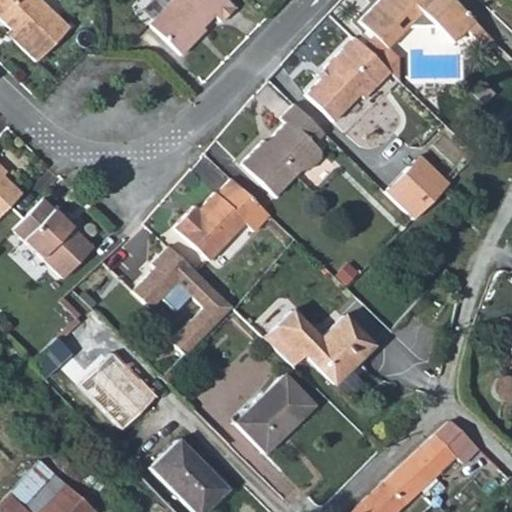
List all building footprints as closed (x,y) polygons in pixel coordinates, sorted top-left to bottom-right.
[(0,0),(0,21),(6,27),(15,35),(10,41),(32,61),(65,28),(37,0),(0,0)] [(230,9),(220,0),(166,0),(168,1),(143,26),(176,57),(200,32),(197,29),(209,17),(216,23),(230,9)] [(481,29),(450,0),(374,0),(356,19),(365,27),(384,45),(405,24),(434,24),(448,40),(461,28),(472,38),(481,29)] [(1,33),(10,41),(15,35),(6,27),(1,33)] [(374,55),(384,45),(365,27),(357,37),(374,55)] [(481,29),(472,38),(480,47),(489,38),(481,29)] [(357,37),(351,32),(321,62),(325,66),(318,73),(303,88),(330,115),(357,89),(360,93),(387,67),(374,55),(357,37)] [(325,66),(321,62),(314,69),(318,73),(325,66)] [(324,130),(293,100),(281,113),(285,117),(268,136),(265,135),(243,157),(276,189),(299,166),(309,166),(319,155),(319,145),(314,140),(324,130)] [(0,213),(20,193),(1,173),(0,172),(0,213)] [(254,227),(270,211),(232,174),(218,189),(216,187),(199,205),(192,211),(188,208),(174,222),(208,256),(244,218),(254,227)] [(51,209),(39,197),(8,228),(60,277),(89,245),(69,226),(51,209)] [(192,211),(199,205),(194,201),(188,208),(192,211)] [(51,209),(69,226),(72,223),(54,205),(51,209)] [(229,306),(166,246),(149,264),(152,268),(131,290),(149,307),(159,297),(176,313),(192,297),(205,309),(172,343),(183,354),(229,306)] [(92,303),(80,292),(76,296),(88,307),(92,303)] [(79,315),(61,296),(57,300),(75,320),(79,315)] [(304,356),(331,382),(369,342),(341,316),(318,339),(289,312),(263,339),(293,367),(304,356)] [(58,343),(79,324),(75,320),(54,339),(58,343)] [(28,363),(42,378),(68,353),(58,343),(54,339),(28,363)] [(335,384),(345,394),(362,376),(353,367),(335,384)] [(511,377),(511,376),(509,375),(506,373),(502,373),(499,373),(495,373),(492,375),(488,379),(486,383),(485,386),(485,389),(487,394),(488,397),(490,399),(492,401),(496,402),(499,403),(503,403),(507,402),(511,399),(511,398),(511,377)] [(309,404),(277,375),(233,423),(262,451),(309,404)] [(380,482),(401,506),(452,457),(459,465),(476,449),(445,420),(380,482)] [(191,511),(199,511),(224,488),(175,440),(148,467),(191,511)] [(0,499),(0,511),(91,511),(53,475),(22,508),(19,505),(49,473),(36,461),(0,499)] [(380,482),(348,511),(394,511),(401,506),(380,482)]
